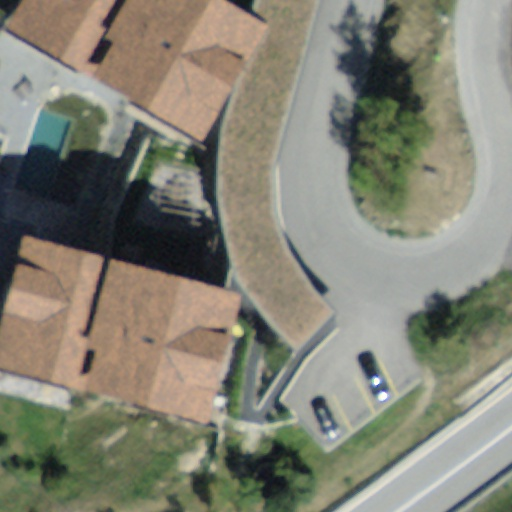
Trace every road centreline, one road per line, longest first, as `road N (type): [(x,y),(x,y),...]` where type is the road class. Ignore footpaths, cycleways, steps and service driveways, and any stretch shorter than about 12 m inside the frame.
road 1 (residential): [(335,0),(293,150),(292,197),(313,236),(400,262),(476,214),(494,157),(466,68),(469,0)]
road 2 (primary): [(353,511),(511,394)]
